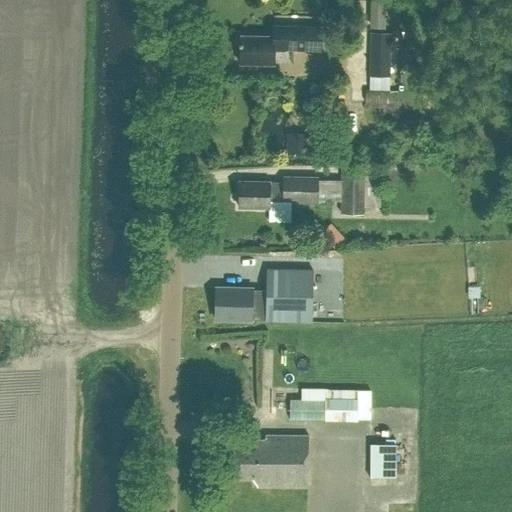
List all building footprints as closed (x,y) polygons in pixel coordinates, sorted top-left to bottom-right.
[(321,50),(322,26),(273,25),(273,37),(241,37),(241,63),(272,63),(273,50),(284,50),(284,49),(321,50)] [(366,63),(388,64),(389,32),(367,31),(366,63)] [(305,153),(305,133),(284,132),(284,153),(305,153)] [(378,206),(379,169),(362,169),(362,166),(339,166),(338,213),(361,213),(361,206),(378,206)] [(317,202),(318,177),(283,177),(283,181),(270,181),(238,181),(238,208),(269,208),(269,201),(283,201),(283,202),(317,202)] [(326,180),(328,200),(338,199),(336,179),(326,180)] [(317,234),(333,248),(343,237),(326,223),(317,234)] [(265,321),(312,322),(313,271),(266,270),(266,290),(252,290),(252,289),(220,288),(220,296),(216,296),(215,320),(251,321),(251,320),(265,321)] [(355,420),(355,389),(323,388),(322,398),(287,398),(287,419),(322,419),(322,420),(355,420)] [(265,409),(265,419),(273,419),(273,409),(265,409)] [(307,487),(308,436),(265,435),(265,438),(248,438),(248,442),(235,442),(234,477),(252,477),(257,486),(307,487)] [(364,477),(393,477),(393,444),(364,444),(364,477)]
